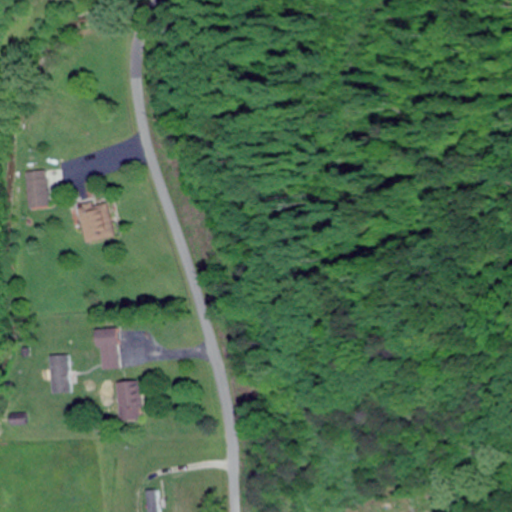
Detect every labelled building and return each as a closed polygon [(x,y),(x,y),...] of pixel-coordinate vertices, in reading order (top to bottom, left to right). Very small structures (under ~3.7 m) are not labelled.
[(31,173),(31,201),(48,201),(48,173),(31,173)] [(87,246),(116,239),(107,201),(78,208),(87,246)] [(100,331),(101,371),(121,370),(119,330),(100,331)] [(51,356),(51,394),(70,394),(70,356),(51,356)] [(118,421),(141,421),(141,383),(118,383),(118,421)] [(147,491),(147,511),(158,511),(158,491),(147,491)]
